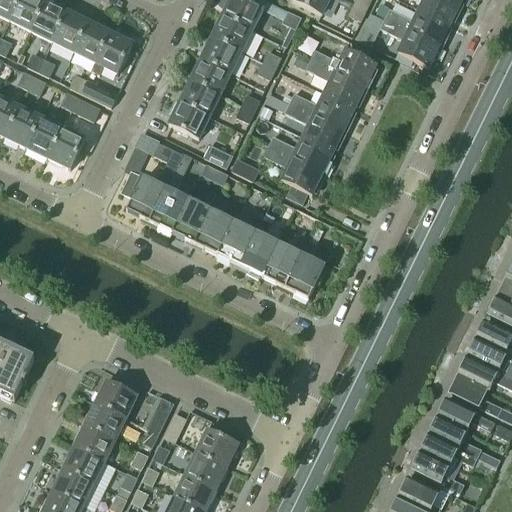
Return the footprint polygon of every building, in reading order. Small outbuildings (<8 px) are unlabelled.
[(0,0),(0,20),(9,26),(21,0),(0,0)] [(31,36),(46,6),(33,0),(21,0),(9,26),(31,36)] [(252,36),(263,14),(234,0),(232,0),(222,21),(252,36)] [(322,20),(331,0),(294,0),(292,6),(322,20)] [(366,15),(371,4),(363,0),(357,0),(353,9),(366,15)] [(450,30),(460,8),(443,0),(419,0),(425,3),(419,14),(450,30)] [(443,0),(460,8),(464,0),(443,0)] [(53,47),(68,17),(46,6),(31,36),(53,47)] [(360,26),(366,15),(353,9),(348,20),(360,26)] [(413,26),(389,14),(384,24),(439,51),(450,30),(419,14),(413,26)] [(295,35),(301,23),(288,16),(282,28),(295,35)] [(74,57),(89,27),(68,17),(53,47),(74,57)] [(428,73),(439,51),(384,24),(370,17),(364,29),(378,36),(380,34),(404,46),(397,58),(428,73)] [(241,57),(252,36),(222,21),(211,43),(241,57)] [(96,68),(111,38),(89,27),(74,57),(96,68)] [(117,79),(132,48),(111,38),(96,68),(117,79)] [(0,58),(5,61),(12,48),(1,43),(0,44),(0,58)] [(231,79),(241,57),(211,43),(201,64),(231,79)] [(310,66),(309,66),(364,94),(376,70),(345,55),(339,68),(315,56),(310,65),(310,66)] [(275,74),(281,63),(267,56),(262,68),(275,74)] [(38,78),(44,64),(32,58),(26,72),(38,78)] [(297,59),(293,69),(305,75),(329,87),(323,99),(354,115),(364,94),(309,66),(310,66),(297,59)] [(49,83),(55,69),(44,64),(38,78),(49,83)] [(220,100),(231,79),(201,64),(190,85),(220,100)] [(270,86),(275,74),(262,68),(256,79),(270,86)] [(29,96),(36,82),(24,76),(17,90),(29,96)] [(69,93),(81,99),(88,85),(75,79),(69,93)] [(40,101),(46,87),(36,82),(29,96),(40,101)] [(88,85),(81,99),(103,109),(111,113),(118,100),(109,96),(88,85)] [(209,122),(220,100),(190,85),(179,107),(209,122)] [(72,116),(79,103),(67,97),(60,111),(72,116)] [(254,117),(260,106),(246,99),(241,110),(254,117)] [(290,107),(288,109),(343,136),(354,115),(323,99),(318,111),(294,99),(290,107)] [(0,139),(6,143),(21,113),(0,102),(0,139)] [(79,103),(72,116),(94,127),(101,114),(79,103)] [(279,104),(274,113),(284,118),(308,130),(302,143),(332,158),(343,136),(288,109),(279,104)] [(198,144),(209,122),(179,107),(168,130),(198,144)] [(249,129),(254,117),(241,110),(235,122),(249,129)] [(261,117),(259,120),(268,125),(272,115),(264,111),(261,117)] [(27,153),(42,123),(21,113),(6,143),(27,153)] [(42,123),(27,153),(49,164),(63,134),(63,133),(67,125),(58,121),(54,129),(42,123)] [(70,174),(85,144),(63,134),(49,164),(70,174)] [(272,142),(267,152),(322,179),(332,158),(302,143),(296,154),(272,142)] [(154,160),(168,167),(164,175),(156,190),(132,178),(122,198),(132,203),(126,216),(149,227),(172,180),(176,172),(182,160),(159,149),(154,160)] [(227,173),(233,161),(211,150),(205,162),(227,173)] [(267,152),(263,161),(287,173),(281,186),(289,190),(284,201),(292,205),(301,210),(306,198),(311,201),(322,179),(267,152)] [(254,187),(260,174),(238,163),(231,176),(254,187)] [(171,238),(187,205),(174,199),(181,184),(172,180),(149,227),(171,238)] [(194,249),(217,202),(209,198),(202,212),(187,205),(171,238),(194,249)] [(217,260),(233,227),(220,221),(227,206),(217,202),(194,249),(217,260)] [(239,271),(262,224),(254,220),(247,234),(233,227),(217,260),(239,271)] [(262,282),(278,250),(265,243),(272,229),(262,224),(239,271),(262,282)] [(285,293),(308,246),(299,242),(292,257),(278,250),(262,282),(285,293)] [(308,305),(324,272),(310,265),(317,251),(308,246),(285,293),(308,305)] [(496,303),(511,311),(511,289),(504,286),(496,303)] [(511,311),(496,303),(487,321),(511,333),(511,311)] [(511,341),(484,327),(475,346),(511,363),(511,341)] [(0,399),(14,406),(22,389),(25,390),(27,386),(25,385),(34,365),(9,353),(13,344),(2,339),(0,342),(0,399)] [(511,363),(475,346),(466,363),(511,385),(511,363)] [(511,385),(466,363),(458,381),(486,395),(489,396),(494,386),(511,395),(511,385)] [(458,381),(449,399),(511,430),(511,428),(511,418),(482,404),(486,395),(458,381)] [(106,387),(95,409),(127,424),(137,402),(141,393),(117,382),(113,390),(106,387)] [(494,428),(446,404),(437,423),(465,436),(470,427),(490,437),(508,447),(511,438),(511,437),(508,436),(494,429),(494,428)] [(95,409),(84,431),(116,446),(127,424),(95,409)] [(159,440),(171,416),(159,410),(147,435),(148,436),(148,435),(159,440)] [(175,449),(187,425),(187,424),(175,418),(163,443),(175,449)] [(461,445),(465,436),(437,423),(428,440),(477,464),(481,455),(461,445)] [(84,431),(74,453),(105,468),(116,446),(84,431)] [(152,454),(159,440),(148,435),(148,436),(142,449),(152,454)] [(227,473),(239,450),(207,435),(196,458),(227,473)] [(477,464),(428,440),(420,458),(457,476),(462,466),(491,481),(495,473),(486,468),(477,464)] [(163,470),(170,456),(159,451),(153,465),(163,470)] [(74,453),(63,475),(94,490),(95,488),(105,468),(74,453)] [(141,476),(149,461),(138,456),(131,470),(141,476)] [(217,495),(227,473),(196,458),(185,480),(217,495)] [(411,476),(413,477),(442,491),(440,495),(448,498),(457,503),(464,490),(453,485),(457,476),(420,458),(411,476)] [(490,460),(486,468),(495,473),(499,464),(490,460)] [(153,492),(160,478),(149,472),(142,487),(153,492)] [(63,475),(52,497),(83,511),(94,490),(63,475)] [(397,503),(415,511),(435,511),(432,510),(440,495),(442,491),(413,477),(409,484),(407,483),(397,503)] [(131,497),(138,484),(127,478),(120,492),(131,497)] [(195,511),(208,511),(217,495),(185,480),(174,502),(195,511)] [(138,511),(142,511),(149,499),(138,494),(131,508),(138,511)] [(83,511),(52,497),(44,511),(83,511)] [(123,511),(127,505),(117,500),(110,511),(123,511)] [(195,511),(174,502),(169,511),(195,511)] [(415,511),(397,503),(393,511),(415,511)]
